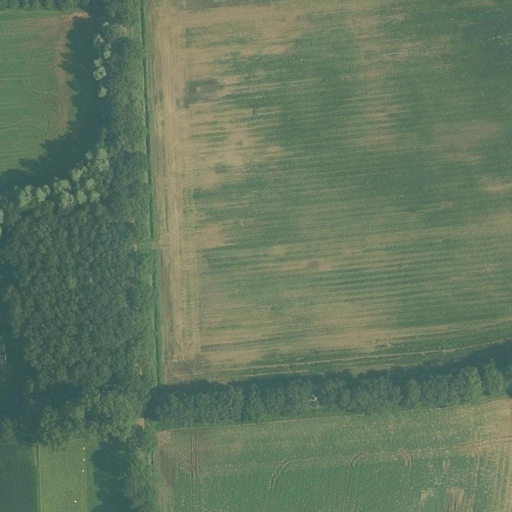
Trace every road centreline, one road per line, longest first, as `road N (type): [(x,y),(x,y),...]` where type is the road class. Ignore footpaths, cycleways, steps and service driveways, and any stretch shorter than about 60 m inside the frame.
road 1 (unclassified): [(143,511),(121,0)]
road 2 (track): [(139,420),(511,381)]
road 3 (track): [(0,423),(139,411)]
